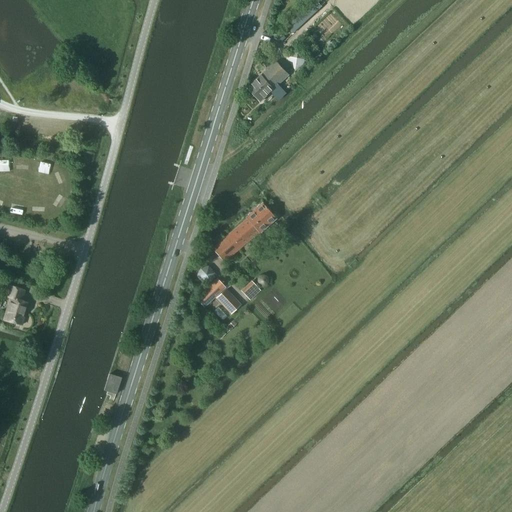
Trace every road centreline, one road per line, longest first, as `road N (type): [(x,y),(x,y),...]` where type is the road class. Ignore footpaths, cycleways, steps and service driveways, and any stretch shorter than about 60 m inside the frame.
road 1 (secondary): [(93,511),(253,0)]
road 2 (unclassified): [(0,511),(120,123)]
road 3 (unclassified): [(120,123),(154,0)]
road 4 (unclassified): [(120,123),(0,103)]
